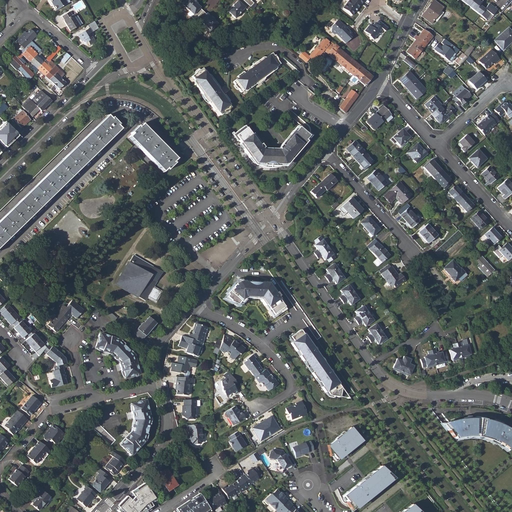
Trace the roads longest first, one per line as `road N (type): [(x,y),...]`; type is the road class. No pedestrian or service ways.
road 1 (residential): [(205,128),(176,151),(148,123),(135,121),(0,258)]
road 2 (residential): [(371,365),(270,217)]
road 3 (residential): [(256,407),(288,392),(290,378),(235,327),(189,305)]
road 4 (residential): [(0,183),(107,77),(129,68)]
road 5 (residential): [(511,405),(408,394),(371,365)]
road 6 (residential): [(104,508),(163,438),(159,384)]
road 7 (residential): [(95,71),(0,163)]
road 8 (residential): [(410,248),(324,149)]
